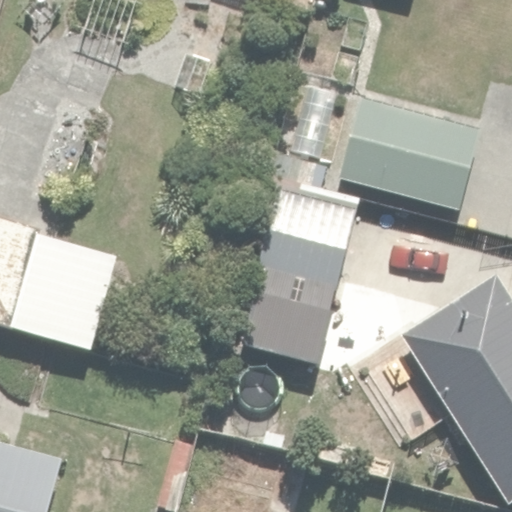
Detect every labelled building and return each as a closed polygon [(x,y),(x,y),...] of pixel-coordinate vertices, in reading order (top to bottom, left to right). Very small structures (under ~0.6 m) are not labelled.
[(494,131),(367,97),(346,176),(472,211),(494,131)] [(362,207),(287,188),(267,270),(341,289),(362,207)] [(0,213),(0,316),(110,354),(141,260),(0,213)] [(511,269),(411,333),(511,495),(511,269)] [(0,511),(63,511),(76,466),(0,445),(0,511)]
